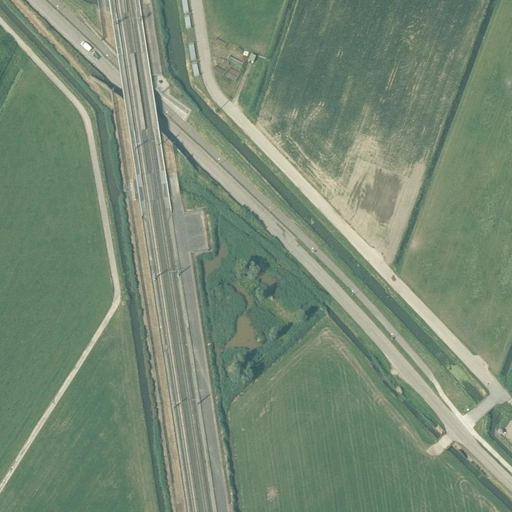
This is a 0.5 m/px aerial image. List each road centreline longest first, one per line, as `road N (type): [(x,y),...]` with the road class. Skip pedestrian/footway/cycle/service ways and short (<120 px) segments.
road 1 (secondary): [(511,485),(306,261),(32,0)]
road 2 (track): [(179,511),(132,202)]
road 3 (track): [(128,180),(120,117),(12,0)]
road 4 (track): [(169,164),(287,258),(299,254)]
